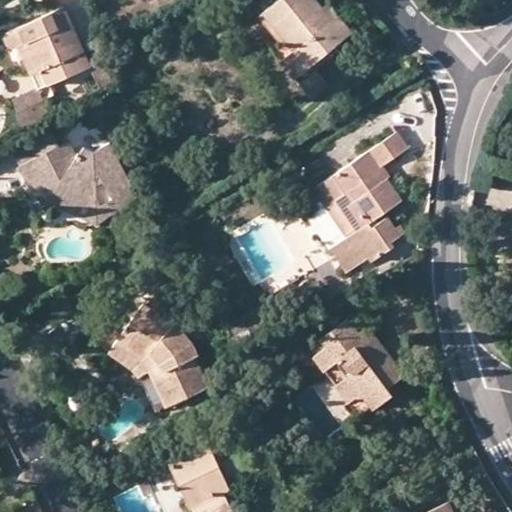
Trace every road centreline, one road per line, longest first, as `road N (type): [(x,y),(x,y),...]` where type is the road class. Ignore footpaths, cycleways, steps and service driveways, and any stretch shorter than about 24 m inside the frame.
road 1 (residential): [(466,109),(448,273),(473,378)]
road 2 (residential): [(68,511),(0,372)]
